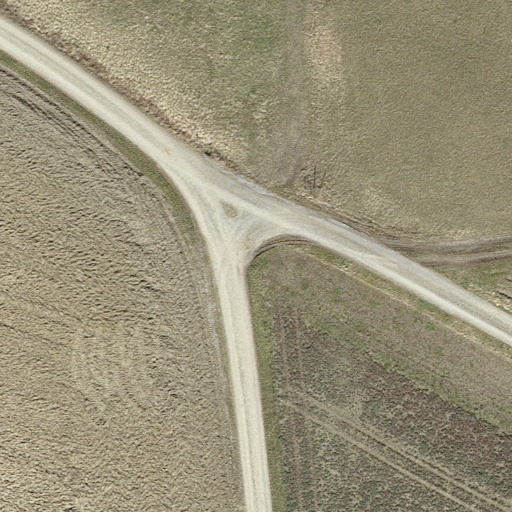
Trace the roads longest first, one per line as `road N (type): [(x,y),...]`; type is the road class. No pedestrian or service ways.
road 1 (track): [(511,341),(356,255),(213,190),(0,30)]
road 2 (track): [(258,511),(240,317),(213,190)]
